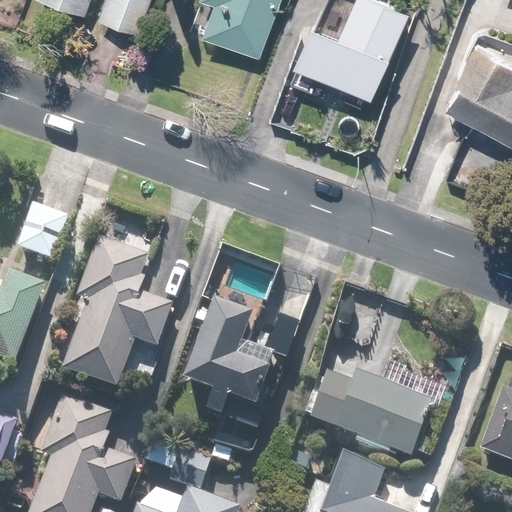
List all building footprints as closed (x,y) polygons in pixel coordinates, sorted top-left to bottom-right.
[(30,0),(81,18),(87,0),(100,0),(93,22),(137,37),(149,0),(30,0)] [(212,0),(201,34),(258,54),(276,0),(212,0)] [(290,67),(346,90),(342,99),(355,104),(359,95),(366,98),(401,10),(375,0),(350,0),(335,40),(305,28),(290,67)] [(511,37),(500,31),(487,54),(474,47),(440,108),(511,148),(511,89),(504,85),(511,71),(511,68),(492,57),(494,54),(511,63),(511,37)] [(67,222),(29,207),(13,250),(51,265),(67,222)] [(72,301),(83,305),(56,373),(109,393),(129,342),(153,351),(170,308),(135,295),(141,280),(136,278),(143,260),(95,241),(72,301)] [(0,364),(11,368),(40,287),(6,275),(0,292),(0,364)] [(347,334),(357,301),(343,297),(333,329),(347,334)] [(230,362),(247,317),(210,302),(177,388),(205,399),(199,415),(213,421),(220,404),(249,416),(265,375),(230,362)] [(348,393),(319,383),(304,429),(408,462),(427,403),(353,379),(348,393)] [(473,457),(511,469),(511,389),(502,386),(498,397),(493,395),(473,457)] [(101,436),(109,415),(59,396),(35,458),(49,464),(29,511),(90,511),(94,502),(115,510),(133,463),(100,451),(105,438),(101,436)] [(0,457),(12,428),(0,423),(0,457)] [(197,494),(208,459),(176,448),(164,483),(197,494)] [(401,511),(410,485),(380,476),(370,506),(319,490),(312,511),(401,511)] [(174,511),(236,511),(182,491),(174,511)]
